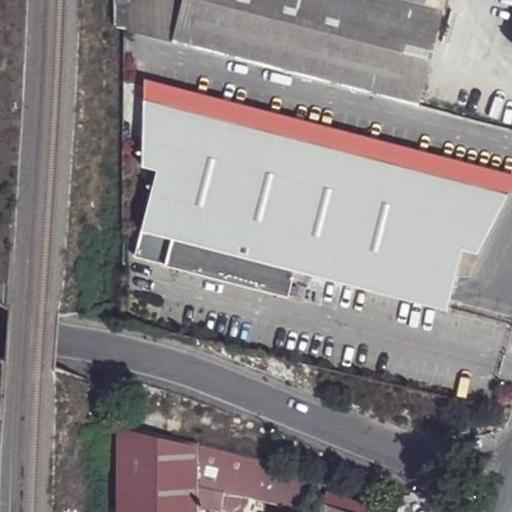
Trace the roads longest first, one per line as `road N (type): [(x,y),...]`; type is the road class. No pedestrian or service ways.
road 1 (residential): [(0,329),(181,369),(379,450)]
road 2 (residential): [(511,454),(475,463),(379,450)]
